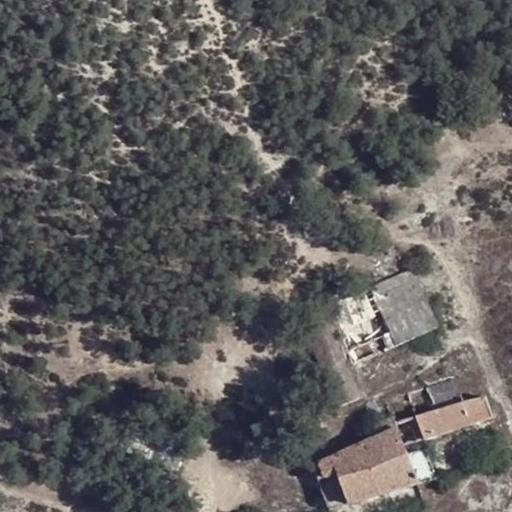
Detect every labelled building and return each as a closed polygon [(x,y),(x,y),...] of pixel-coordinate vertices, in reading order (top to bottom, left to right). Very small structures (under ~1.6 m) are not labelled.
[(323,308),(349,366),(389,347),(373,313),(416,294),(405,269),(323,308)] [(364,398),(349,366),(323,308),(294,321),(335,411),(364,398)] [(389,425),(395,446),(487,419),(481,398),(389,425)] [(399,458),(395,446),(313,470),(324,511),(327,511),(408,486),(399,458)] [(421,451),(399,458),(408,486),(430,482),(421,451)]
